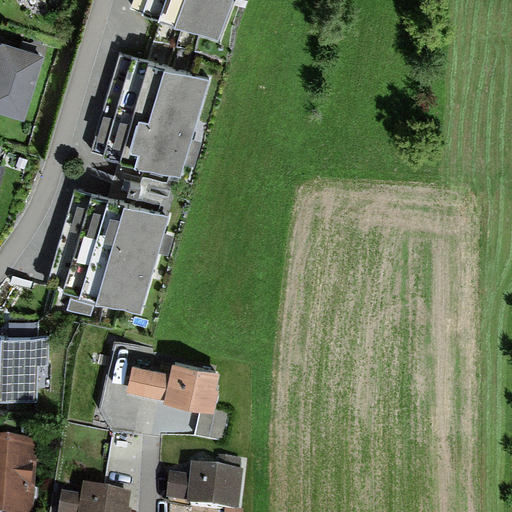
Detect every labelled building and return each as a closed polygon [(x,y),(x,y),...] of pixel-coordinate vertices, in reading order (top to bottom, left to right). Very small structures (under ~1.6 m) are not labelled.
[(131,0),(130,2),(217,35),(230,0),(131,0)] [(0,114),(23,122),(44,59),(4,46),(0,58),(0,114)] [(116,51),(87,146),(179,173),(207,78),(116,51)] [(72,186),(44,283),(142,310),(169,214),(72,186)] [(0,397),(35,398),(36,366),(46,366),(46,337),(0,336),(0,397)] [(133,365),(129,389),(212,405),(218,372),(171,363),(169,372),(133,365)] [(22,511),(29,444),(0,441),(0,511),(22,511)] [(225,508),(224,511),(239,511),(240,511),(234,511),(242,460),(220,457),(218,470),(191,466),(189,479),(169,476),(165,499),(225,508)] [(55,511),(124,511),(127,495),(81,487),(79,500),(58,497),(55,511)]
